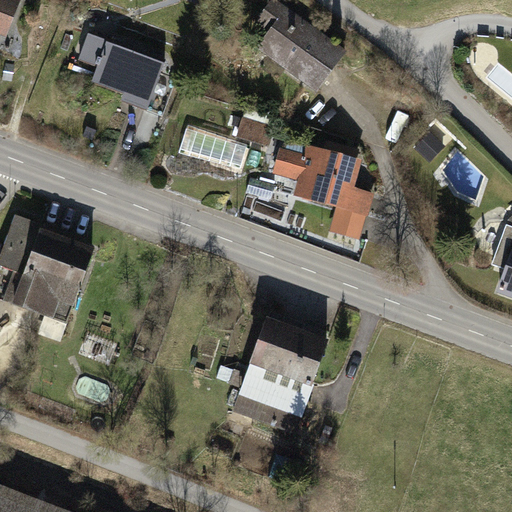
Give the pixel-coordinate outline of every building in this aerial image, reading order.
[(0,0),(0,15),(12,20),(18,5),(5,0),(0,0)] [(287,11),(260,47),(320,91),(347,55),(287,11)] [(100,67),(95,83),(150,103),(147,111),(164,117),(178,80),(162,74),(167,62),(92,33),(82,60),(100,67)] [(275,131),(246,121),(241,136),(270,146),(275,131)] [(427,135),(439,148),(449,138),(437,125),(427,135)] [(299,193),(368,212),(372,198),(349,191),(357,162),(351,161),(354,151),(328,143),(325,153),(310,149),(308,158),(287,152),(281,173),(303,178),(299,193)] [(276,185),(252,179),(248,194),(273,200),(276,185)] [(67,264),(74,245),(76,238),(17,216),(0,261),(0,298),(14,304),(34,252),(67,264)] [(508,271),(500,291),(511,295),(511,226),(509,225),(494,266),(508,271)] [(94,253),(74,245),(67,264),(34,252),(14,304),(68,324),(94,253)] [(328,344),(269,322),(243,394),(279,407),(273,424),(296,432),(328,344)] [(243,387),(247,375),(238,371),(233,384),(243,387)] [(60,511),(0,488),(0,511),(60,511)]
